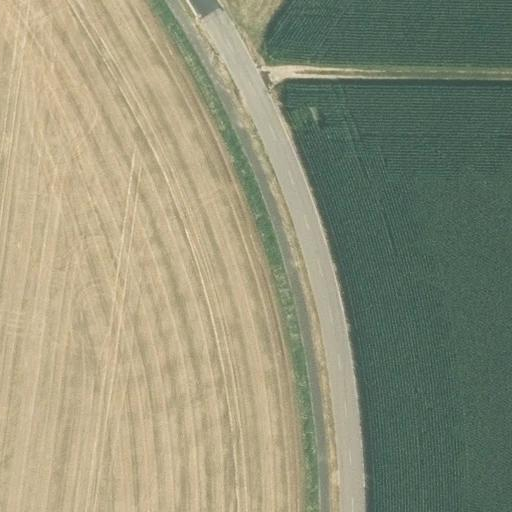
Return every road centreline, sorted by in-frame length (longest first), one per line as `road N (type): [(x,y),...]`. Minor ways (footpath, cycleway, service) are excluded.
road 1 (tertiary): [(347,511),(329,330),(312,260),(252,102),(195,0)]
road 2 (track): [(244,87),(283,73),(511,77)]
